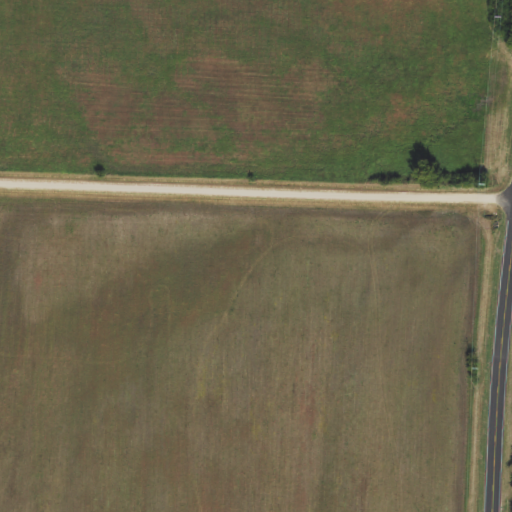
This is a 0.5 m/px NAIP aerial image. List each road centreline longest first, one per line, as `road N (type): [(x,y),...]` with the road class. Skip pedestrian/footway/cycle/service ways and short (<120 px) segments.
road 1 (residential): [(0,181),(511,199)]
road 2 (tertiary): [(511,265),(494,511)]
